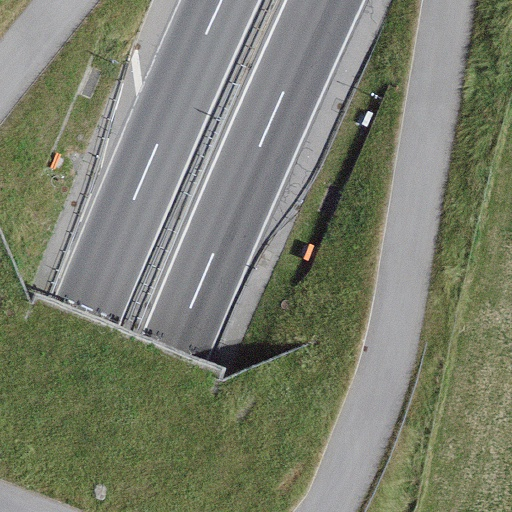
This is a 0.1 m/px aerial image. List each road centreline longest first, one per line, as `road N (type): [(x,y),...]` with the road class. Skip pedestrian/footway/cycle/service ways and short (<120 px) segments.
road 1 (motorway): [(116,511),(167,358),(322,0)]
road 2 (motorway): [(219,0),(80,324),(15,511)]
